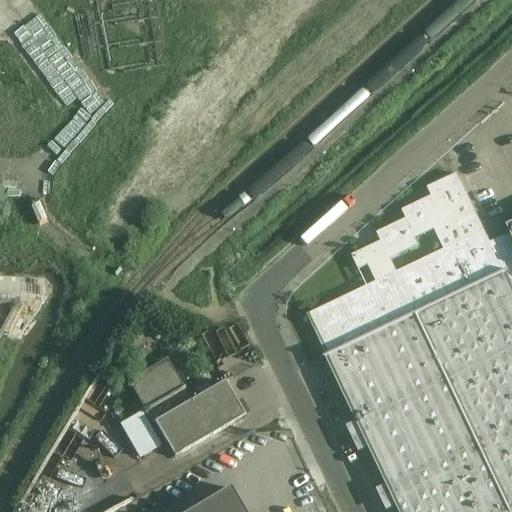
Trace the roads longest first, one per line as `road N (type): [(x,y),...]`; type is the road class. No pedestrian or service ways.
road 1 (residential): [(268,344),(257,306),(271,279),(511,68)]
road 2 (unclassified): [(349,511),(268,344)]
